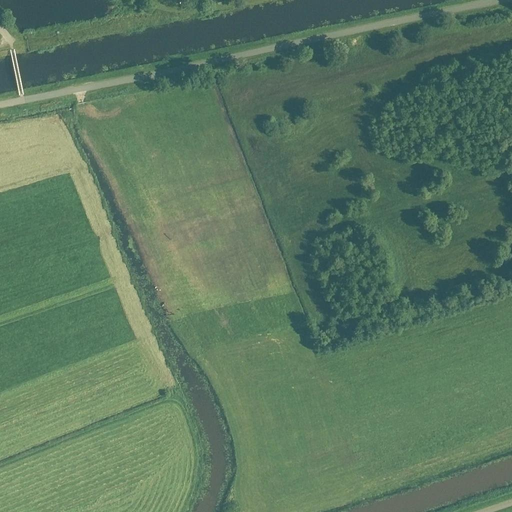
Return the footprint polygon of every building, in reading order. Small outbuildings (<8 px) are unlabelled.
[(115,187),(119,199),(128,196),(124,184),(115,187)] [(133,211),(137,209),(134,201),(123,206),(132,225),(138,222),(133,211)] [(143,256),(151,254),(148,240),(139,242),(143,256)] [(152,280),(161,279),(160,265),(150,266),(152,280)] [(178,335),(189,332),(187,322),(175,324),(178,335)]
